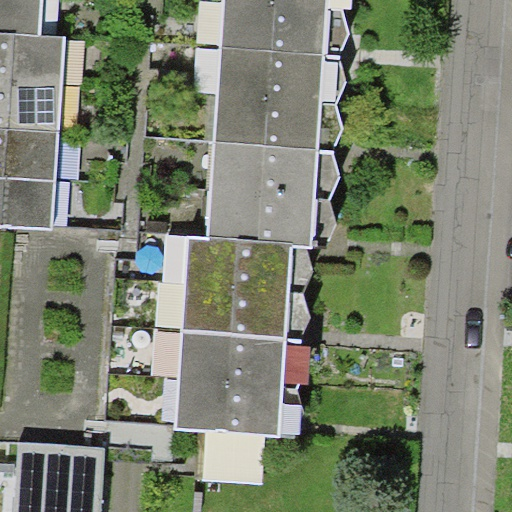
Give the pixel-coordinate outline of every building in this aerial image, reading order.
[(0,0),(0,31),(49,34),(50,0),(0,0)] [(229,0),(229,3),(348,10),(352,0),(229,0)] [(229,3),(226,49),(344,55),(356,32),(348,10),(229,3)] [(0,77),(69,82),(72,36),(49,34),(0,31),(0,77)] [(226,49),(224,96),(342,103),(353,80),(344,55),(226,49)] [(0,126),(66,130),(69,82),(0,77),(0,126)] [(224,96),(221,142),(339,149),(350,126),(342,103),(224,96)] [(0,176),(63,180),(66,130),(0,126),(0,176)] [(221,142),(218,190),(335,197),(347,172),(339,149),(221,142)] [(0,224),(60,228),(63,180),(0,176),(0,224)] [(218,190),(215,237),(309,242),(331,243),(343,219),(335,197),(218,190)] [(193,236),(191,280),(309,287),(318,267),(309,242),(215,237),(193,236)] [(191,280),(188,329),(306,336),(318,312),(309,287),(191,280)] [(188,329),(185,376),(303,383),(314,359),(306,336),(188,329)] [(185,376),(183,422),(299,429),(310,405),(303,383),(185,376)] [(104,511),(109,443),(25,438),(20,511),(104,511)]
